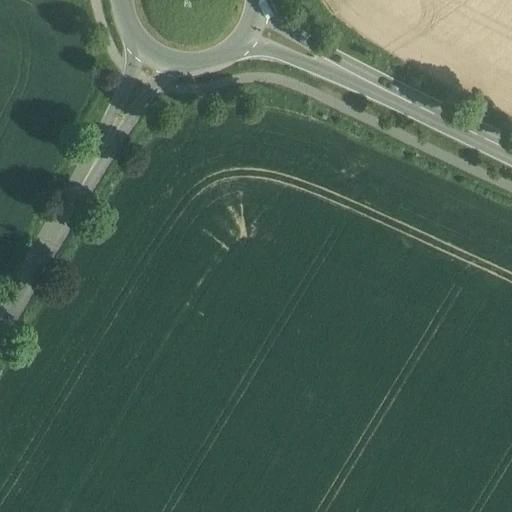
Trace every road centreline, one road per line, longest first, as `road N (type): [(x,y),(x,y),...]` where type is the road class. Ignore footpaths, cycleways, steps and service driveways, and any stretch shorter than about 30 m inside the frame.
road 1 (tertiary): [(0,340),(155,53)]
road 2 (secondary): [(511,155),(246,29)]
